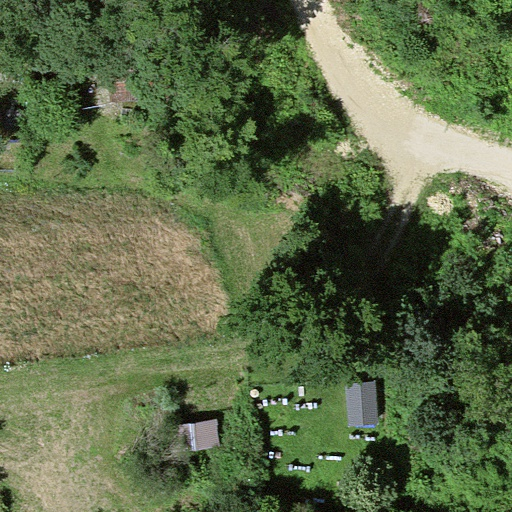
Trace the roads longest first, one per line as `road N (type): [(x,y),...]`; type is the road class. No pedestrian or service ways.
road 1 (track): [(415,128),(381,249),(359,295),(326,337),(288,354),(235,361)]
road 2 (track): [(511,149),(384,119),(356,89),(312,0)]
